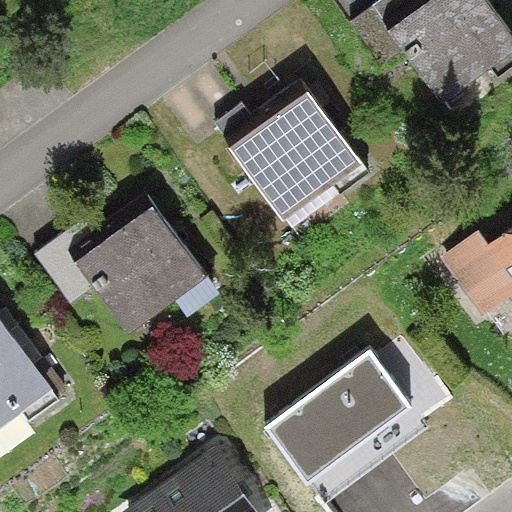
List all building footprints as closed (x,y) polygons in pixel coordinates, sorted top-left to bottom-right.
[(389,8),(361,28),(399,83),(424,66),(463,121),(511,86),(511,31),(489,0),(455,0),(407,34),(389,8)] [(328,95),(248,157),(310,238),(391,176),(328,95)] [(71,246),(45,265),(86,322),(106,308),(138,352),(226,289),(173,215),(91,274),(71,246)] [(477,236),(447,257),(484,310),(511,290),(511,229),(485,248),(477,236)] [(0,318),(0,456),(69,395),(0,318)] [(405,406),(368,356),(271,428),(308,478),(405,406)] [(253,511),(211,456),(135,511),(253,511)]
